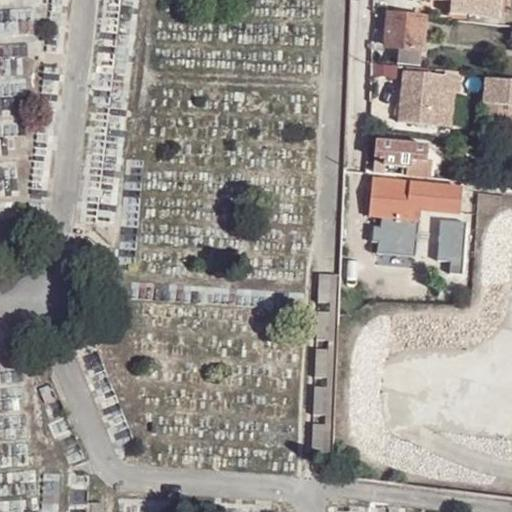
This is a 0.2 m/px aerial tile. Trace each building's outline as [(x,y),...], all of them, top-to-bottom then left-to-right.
[(439,0),(452,1),(451,13),(503,19),(504,0),(439,0)] [(400,45),(423,48),(426,16),(389,12),(386,44),(400,45)] [(399,63),(422,66),(423,48),(400,45),(399,63)] [(407,71),(404,102),(427,105),(444,107),(444,105),(445,91),(446,74),(407,71)] [(511,81),(482,78),(480,102),(487,132),(507,131),(507,105),(511,105),(511,81)] [(455,92),(445,91),(444,105),(453,107),(453,105),(455,92)] [(444,107),(427,105),(425,118),(456,123),(459,106),(453,105),(453,107),(444,105),(444,107)] [(428,145),(375,140),(374,170),(384,171),(385,163),(410,165),(411,159),(426,160),(428,145)] [(363,200),(372,201),(373,179),(366,178),(363,200)] [(463,191),(463,188),(373,179),(372,201),(371,217),(387,218),(386,229),(420,231),(422,210),(448,212),(461,213),(462,197),(466,198),(467,192),(463,191)] [(467,255),(468,214),(461,213),(448,212),(446,254),(455,254),(467,255)] [(415,251),(397,250),(396,273),(414,274),(415,251)] [(467,255),(455,254),(455,271),(466,272),(467,255)] [(414,274),(396,273),(395,281),(414,282),(414,274)]
